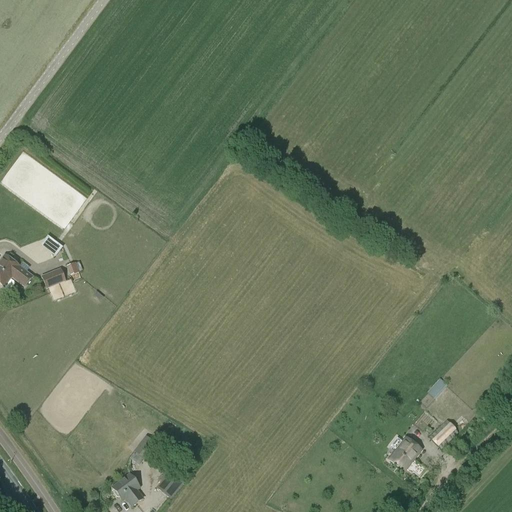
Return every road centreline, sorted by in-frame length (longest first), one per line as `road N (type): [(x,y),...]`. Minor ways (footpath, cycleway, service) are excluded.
road 1 (unclassified): [(0,137),(103,0)]
road 2 (track): [(409,511),(511,399)]
